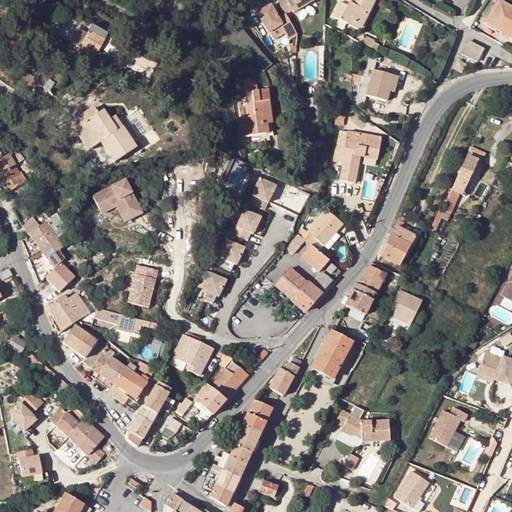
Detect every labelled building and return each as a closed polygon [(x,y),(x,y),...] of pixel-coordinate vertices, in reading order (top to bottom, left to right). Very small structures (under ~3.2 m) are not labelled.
[(278,0),(285,13),(292,9),(293,11),(313,0),(278,0)] [(374,0),(357,0),(355,6),(350,3),(348,7),(339,3),(333,16),(359,30),(374,0)] [(485,23),(511,39),(511,9),(498,1),(485,23)] [(270,4),(256,11),(267,31),(281,24),(270,4)] [(98,52),(104,41),(88,32),(87,35),(79,31),(72,43),(80,47),(82,44),(98,52)] [(363,36),(360,43),(370,48),(374,41),(363,36)] [(484,48),(470,40),(462,54),(476,62),(484,48)] [(459,59),(454,67),(462,72),(467,64),(459,59)] [(46,83),(47,85),(45,88),(50,91),(52,88),(55,88),(58,87),(60,86),(62,84),(63,82),(63,78),(63,76),(62,73),(59,71),(56,69),(53,69),(50,70),(47,73),(45,76),(45,79),(46,83)] [(385,101),(388,91),(393,76),(373,70),(366,96),(385,101)] [(393,93),(398,78),(393,76),(388,91),(393,93)] [(252,93),(250,81),(235,82),(238,101),(247,100),(249,117),(240,118),(242,136),(268,133),(267,124),(271,123),(267,91),(257,92),(252,93)] [(247,100),(238,101),(240,118),(249,117),(247,100)] [(82,126),(99,114),(95,107),(71,124),(76,130),(82,126)] [(82,126),(96,147),(102,142),(116,162),(137,148),(124,128),(118,132),(110,121),(103,111),(99,114),(82,126)] [(118,132),(124,128),(116,117),(110,121),(118,132)] [(96,147),(82,126),(76,130),(90,151),(96,147)] [(359,157),(364,158),(365,153),(377,155),(381,140),(348,133),(344,148),(336,147),(333,161),(343,163),(340,180),(354,183),(359,157)] [(481,163),(484,154),(471,148),(453,188),(459,191),(458,194),(462,195),(477,161),(481,163)] [(10,156),(0,161),(0,171),(11,190),(27,181),(22,171),(20,173),(10,156)] [(278,187),(262,179),(250,203),(264,210),(268,202),(270,203),(278,187)] [(125,182),(93,199),(100,213),(119,202),(129,222),(143,215),(125,182)] [(449,222),(462,195),(458,194),(451,190),(442,209),(438,207),(429,226),(438,231),(443,219),(449,222)] [(34,202),(27,205),(30,212),(37,209),(34,202)] [(119,202),(100,213),(102,217),(117,209),(125,225),(129,222),(119,202)] [(263,218),(247,210),(235,234),(249,241),(253,234),(255,235),(263,218)] [(303,227),(299,234),(305,240),(311,234),(317,240),(324,247),(344,225),(329,211),(320,220),(309,232),(303,227)] [(50,228),(55,224),(52,219),(42,226),(35,217),(24,226),(43,252),(59,240),(58,239),(50,228)] [(396,227),(380,256),(398,265),(408,247),(411,247),(416,237),(402,229),(405,223),(403,223),(405,219),(401,217),(396,227)] [(63,234),(55,224),(50,228),(58,239),(63,234)] [(294,254),(305,240),(299,234),(295,239),(287,247),(294,254)] [(311,234),(305,240),(312,246),(317,240),(311,234)] [(59,240),(43,252),(53,267),(55,270),(62,264),(66,260),(60,251),(64,248),(59,240)] [(246,249),(230,241),(219,265),(233,272),(236,264),(239,265),(246,249)] [(320,272),(330,262),(312,246),(302,257),(320,272)] [(49,276),(47,278),(62,292),(75,278),(62,264),(55,270),(49,276)] [(34,270),(40,284),(47,278),(49,276),(44,265),(34,270)] [(338,269),(333,265),(328,270),(333,275),(338,269)] [(158,270),(137,266),(135,276),(137,276),(135,287),(133,287),(129,304),(150,308),(158,270)] [(387,276),(370,266),(360,286),(377,295),(387,276)] [(13,276),(10,269),(2,273),(0,273),(0,298),(2,297),(0,294),(0,278),(1,278),(3,281),(13,276)] [(292,269),(276,286),(294,301),(294,302),(306,313),(322,295),(315,289),(310,283),(309,284),(292,269)] [(228,281),(212,273),(200,297),(215,304),(218,297),(220,298),(228,281)] [(324,293),(334,282),(323,273),(314,283),(324,293)] [(511,275),(501,296),(511,301),(511,275)] [(358,285),(354,291),(346,306),(366,316),(369,310),(377,295),(360,286),(358,285)] [(84,289),(79,294),(87,307),(93,302),(84,289)] [(421,303),(400,292),(389,313),(391,315),(410,324),(421,303)] [(69,301),(66,296),(49,307),(64,331),(79,321),(91,313),(87,307),(79,294),(69,301)] [(59,334),(64,331),(49,307),(47,308),(49,315),(59,334)] [(98,310),(95,320),(119,325),(119,330),(133,333),(136,319),(128,317),(98,310)] [(369,310),(366,316),(378,323),(381,316),(369,310)] [(410,324),(391,315),(389,319),(408,329),(410,324)] [(359,330),(371,336),(374,329),(362,323),(359,330)] [(84,332),(76,326),(63,343),(86,359),(98,342),(91,337),(97,328),(89,326),(84,332)] [(366,343),(370,338),(358,331),(355,337),(366,343)] [(311,369),(331,380),(351,343),(331,332),(311,369)] [(500,341),(504,347),(511,342),(511,337),(509,334),(500,341)] [(106,347),(107,346),(110,341),(103,335),(98,342),(106,347)] [(174,357),(189,364),(194,367),(191,371),(201,376),(214,350),(186,335),(174,357)] [(2,354),(16,362),(28,344),(16,337),(10,346),(8,345),(2,354)] [(84,362),(93,369),(109,347),(107,346),(106,347),(98,342),(86,359),(84,362)] [(93,369),(102,376),(115,385),(127,368),(112,359),(116,353),(109,347),(93,369)] [(258,356),(262,360),(268,354),(264,350),(258,356)] [(484,354),(476,373),(493,380),(509,387),(511,379),(511,362),(502,358),(501,360),(484,354)] [(22,367),(14,375),(21,381),(32,368),(52,385),(63,396),(64,397),(71,389),(68,385),(57,376),(32,355),(22,367)] [(227,367),(233,361),(235,360),(234,359),(233,359),(231,360),(226,355),(220,364),(226,368),(227,367)] [(294,358),(291,363),(299,368),(302,362),(294,358)] [(156,370),(141,362),(137,371),(151,378),(156,370)] [(293,380),(299,368),(291,363),(287,371),(281,369),(271,388),(280,394),(285,396),(293,380)] [(234,374),(227,367),(226,368),(210,387),(207,383),(195,401),(213,417),(217,412),(249,376),(240,368),(234,374)] [(148,383),(127,368),(115,385),(112,390),(110,392),(110,393),(126,404),(131,396),(136,400),(148,383)] [(331,380),(311,369),(308,375),(329,386),(331,380)] [(173,376),(167,370),(160,377),(167,383),(173,376)] [(476,373),(475,377),(492,383),(493,380),(476,373)] [(115,385),(102,376),(98,381),(112,390),(115,385)] [(169,392),(171,389),(159,383),(157,386),(145,407),(158,414),(161,408),(170,412),(176,402),(168,397),(170,393),(169,392)] [(32,392),(21,403),(33,414),(43,402),(32,392)] [(64,397),(63,396),(59,400),(63,405),(68,400),(64,397)] [(183,414),(192,402),(187,398),(177,411),(183,414)] [(254,401),(243,425),(262,434),(267,423),(263,421),(270,408),(254,401)] [(33,414),(21,403),(11,412),(12,417),(25,431),(37,420),(33,414)] [(84,420),(87,418),(74,406),(67,413),(62,408),(51,419),(97,463),(106,454),(97,446),(104,438),(84,420)] [(152,425),(158,414),(145,407),(140,415),(139,418),(152,425)] [(267,423),(273,409),(270,408),(263,421),(267,423)] [(442,411),(428,438),(444,447),(459,420),(462,422),(465,415),(452,408),(449,415),(442,411)] [(335,423),(343,427),(349,415),(341,411),(335,423)] [(389,442),(388,421),(362,422),(349,415),(343,427),(341,432),(350,437),(354,435),(355,430),(360,432),(361,438),(361,443),(389,442)] [(139,447),(152,425),(139,418),(131,432),(132,433),(129,440),(139,447)] [(170,424),(171,424),(177,428),(181,423),(178,422),(173,419),(170,424)] [(166,429),(162,436),(169,441),(177,428),(171,424),(166,429)] [(234,445),(236,446),(252,454),(262,434),(243,425),(234,445)] [(241,478),(252,454),(236,446),(231,457),(224,471),(241,479),(241,478)] [(32,450),(18,453),(23,478),(42,474),(39,457),(34,458),(32,450)] [(224,471),(231,457),(225,453),(218,468),(224,471)] [(351,454),(344,466),(352,470),(358,458),(351,454)] [(414,469),(396,495),(414,507),(432,482),(414,469)] [(234,492),(241,479),(224,471),(222,475),(215,472),(212,470),(204,487),(214,492),(212,497),(227,508),(234,492)] [(241,478),(241,479),(234,492),(238,493),(244,480),(241,478)] [(131,479),(128,483),(137,490),(140,486),(140,485),(131,479)] [(262,481),(258,492),(274,499),(278,487),(262,481)] [(308,498),(313,487),(307,485),(302,495),(308,498)] [(65,495),(56,511),(79,511),(83,505),(65,495)] [(200,511),(174,495),(166,506),(174,511),(200,511)] [(145,497),(139,505),(151,511),(151,502),(145,497)] [(240,511),(242,509),(234,503),(229,511),(240,511)]
